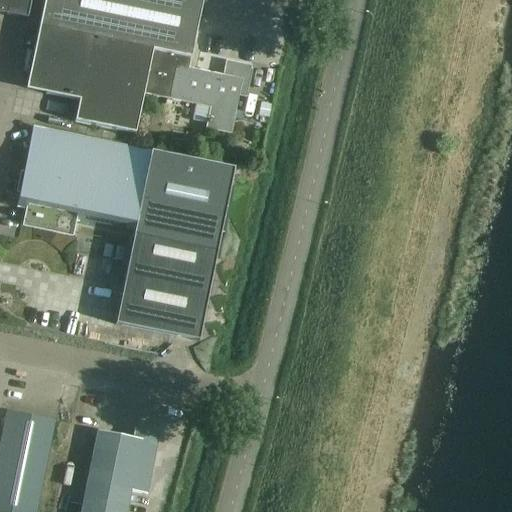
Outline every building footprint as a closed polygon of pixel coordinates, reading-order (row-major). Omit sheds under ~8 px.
[(0,0),(0,14),(25,20),(29,0),(0,0)] [(201,0),(43,0),(26,85),(45,96),(78,103),(74,124),(134,136),(142,96),(209,110),(204,131),(230,136),(241,82),(247,84),(250,68),(224,63),(221,77),(187,70),(201,0)] [(233,171),(31,130),(15,209),(25,211),(22,224),(72,234),(75,221),(133,233),(114,327),(197,343),(233,171)] [(109,250),(110,236),(89,235),(89,250),(109,250)] [(5,414),(0,437),(0,511),(34,511),(53,424),(5,414)] [(131,440),(97,433),(96,433),(80,511),(125,511),(129,493),(145,497),(158,436),(133,431),(131,440)]
